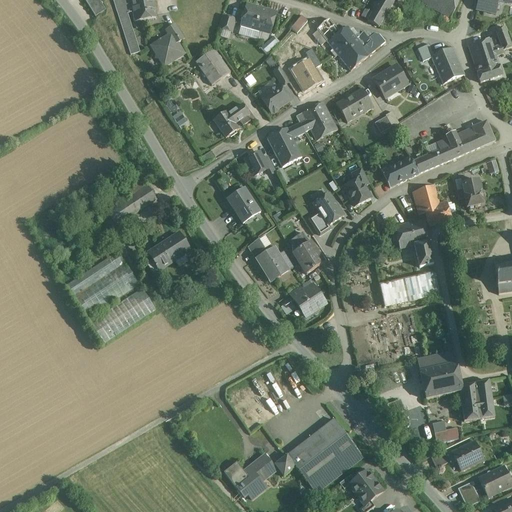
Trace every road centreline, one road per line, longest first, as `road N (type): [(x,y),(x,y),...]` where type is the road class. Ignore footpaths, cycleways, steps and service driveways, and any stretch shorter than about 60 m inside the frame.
road 1 (residential): [(503,149),(413,184),(351,229),(334,284),(350,356),(339,388)]
road 2 (track): [(3,511),(295,344)]
road 3 (residential): [(182,189),(402,38)]
road 4 (tertiary): [(339,388),(240,277),(182,189)]
road 5 (tertiary): [(182,189),(59,0)]
road 6 (tertiary): [(449,511),(339,388)]
road 7 (residential): [(402,38),(276,0)]
